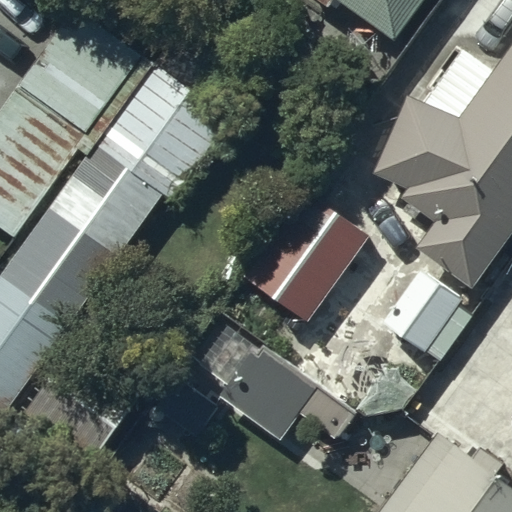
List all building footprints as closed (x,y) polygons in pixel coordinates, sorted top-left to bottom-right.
[(89,0),(75,0),(0,105),(0,216),(94,284),(226,97),(89,0)] [(357,0),(395,28),(416,0),(357,0)] [(511,230),(511,33),(493,58),(464,35),(426,90),(408,85),(379,166),(406,178),(400,186),(435,210),(417,236),(479,279),(511,230)] [(311,180),(246,265),(310,314),(375,229),(311,180)] [(422,257),(383,309),(428,342),(466,290),(422,257)] [(262,333),(221,388),(281,433),(303,405),(338,431),(358,404),(262,333)] [(511,511),(511,474),(439,421),(373,511),(511,511)]
